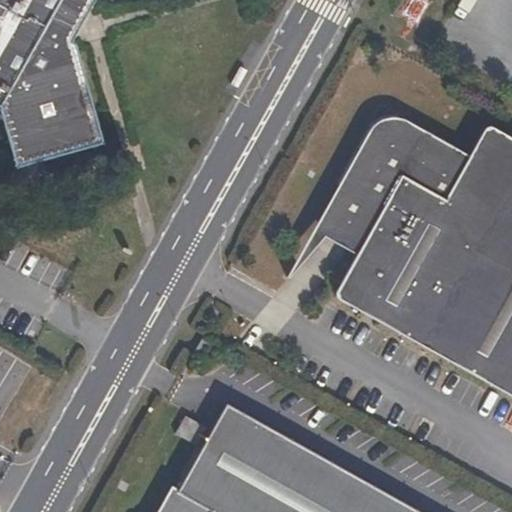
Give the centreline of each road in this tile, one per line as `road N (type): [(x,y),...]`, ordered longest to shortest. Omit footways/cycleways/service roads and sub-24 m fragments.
road 1 (unclassified): [(41,511),(328,0)]
road 2 (unknown): [(189,246),(511,451)]
road 3 (unknown): [(129,352),(0,279)]
